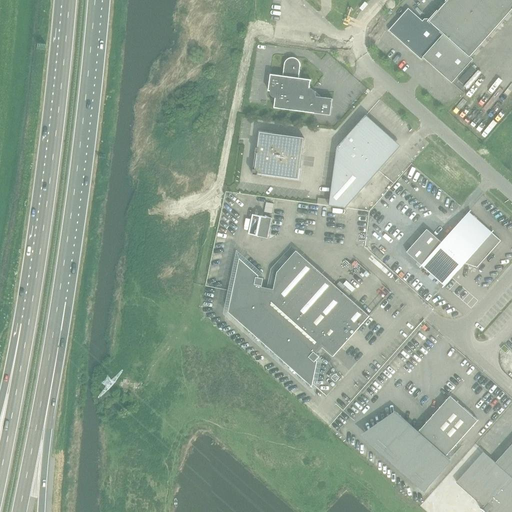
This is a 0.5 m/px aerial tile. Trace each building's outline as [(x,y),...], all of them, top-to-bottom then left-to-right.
[(511,9),(511,0),(448,0),(430,21),(428,19),(424,19),(422,21),(408,8),(389,31),(421,60),(423,58),(452,83),(473,59),(470,57),(511,9)] [(274,98),(275,98),(274,108),(330,115),(333,99),(316,97),(316,95),(316,94),(316,93),(315,92),(315,91),(314,90),(313,89),(312,89),(311,88),(310,88),(311,80),(299,78),(300,67),(300,65),(300,64),(300,63),(299,62),(298,60),(298,59),(296,59),(295,58),(294,58),(293,58),(291,58),(290,58),(289,58),(288,59),(286,60),(286,61),(285,62),(284,63),(284,65),(283,76),(270,74),(268,91),(270,91),(270,92),(270,93),(271,94),(271,95),(272,96),(272,97),(273,97),(274,98)] [(498,90),(507,79),(502,76),(493,86),(498,90)] [(464,91),(450,105),(454,108),(467,95),(464,91)] [(371,124),(373,121),(366,115),(337,147),(329,206),(345,208),(379,171),(376,168),(385,159),(386,161),(390,157),(388,156),(396,146),(380,132),(381,130),(378,126),(376,128),(371,124)] [(480,133),(488,124),(484,121),(477,130),(480,133)] [(257,154),(301,159),(304,138),(273,134),(260,132),(258,148),(256,148),(255,153),(257,154)] [(301,159),(257,154),(255,170),(253,169),(253,175),(258,176),(258,174),(262,174),(299,179),(301,159)] [(403,176),(371,213),(389,229),(421,193),(403,176)] [(266,202),(264,212),(271,213),(273,204),(266,202)] [(500,241),(468,212),(421,265),(445,286),(465,263),(477,267),(500,241)] [(261,217),(257,236),(268,238),(269,230),(272,218),(266,217),(267,217),(261,216),(261,217)] [(328,279),(296,251),(277,272),(274,289),(262,287),(264,279),(257,277),(257,276),(241,262),(231,311),(311,383),(316,362),(315,361),(319,357),(317,354),(323,348),(333,357),(369,316),(328,279)] [(395,413),(368,434),(422,482),(478,420),(450,396),(423,426),(425,428),(419,435),(395,413)] [(511,511),(511,444),(496,463),(484,452),(456,482),(483,507),(482,509),(480,508),(480,509),(483,510),(485,511),(511,511)]
